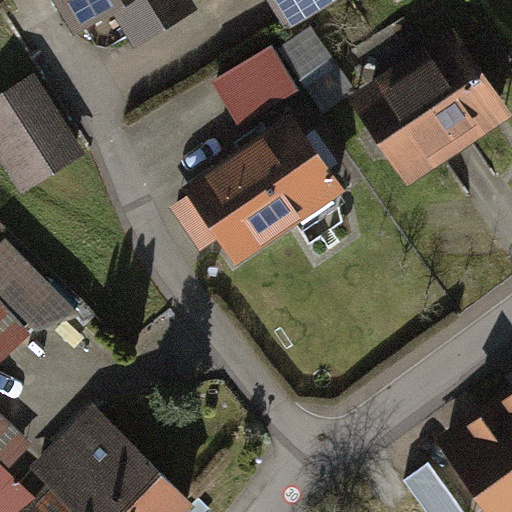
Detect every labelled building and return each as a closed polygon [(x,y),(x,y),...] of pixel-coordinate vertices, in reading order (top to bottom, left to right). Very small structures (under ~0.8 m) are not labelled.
[(81,0),(116,58),(213,0),(81,0)] [(279,0),(295,28),(345,0),(279,0)] [(511,119),(511,93),(462,24),(361,95),(422,182),(511,119)] [(217,80),(244,125),(305,88),(279,43),(217,80)] [(90,151),(38,73),(0,98),(0,143),(31,190),(90,151)] [(312,109),(203,182),(253,258),(363,185),(312,109)] [(0,427),(20,409),(0,387),(0,371),(41,334),(0,289),(0,427)] [(511,511),(511,390),(450,437),(506,511),(511,511)] [(207,511),(217,502),(108,396),(44,462),(67,485),(40,511),(207,511)] [(474,511),(436,460),(410,479),(434,511),(474,511)]
